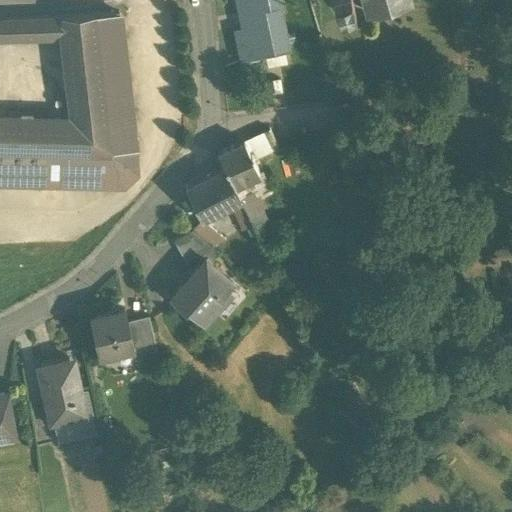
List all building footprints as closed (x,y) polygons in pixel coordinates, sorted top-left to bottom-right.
[(236,0),(242,29),(234,31),(241,63),(291,52),(281,6),(284,5),(282,0),(236,0)] [(334,0),(335,3),(346,0),(362,0),(366,12),(407,0),(334,0)] [(135,155),(118,15),(95,16),(97,34),(107,123),(111,154),(135,155)] [(95,16),(0,21),(0,39),(64,36),(97,34),(95,16)] [(97,34),(64,36),(74,122),(107,123),(97,34)] [(0,153),(111,154),(107,123),(74,122),(0,120),(0,153)] [(136,176),(135,155),(111,154),(0,153),(0,189),(55,189),(56,194),(124,194),(136,176)] [(225,171),(187,190),(203,223),(241,204),(234,189),(225,171)] [(226,243),(203,223),(194,233),(214,250),(226,243)] [(214,250),(194,233),(174,244),(186,264),(197,259),(203,264),(207,260),(213,265),(221,256),(214,250)] [(203,264),(172,300),(196,322),(197,322),(206,330),(215,319),(216,319),(223,310),(233,298),(227,293),(234,284),(213,265),(207,260),(203,264)] [(127,313),(92,321),(101,360),(135,352),(135,350),(129,324),(127,313)] [(150,320),(129,324),(135,350),(156,345),(150,320)] [(78,391),(71,360),(42,367),(49,398),(45,399),(52,428),(91,419),(84,390),(78,391)] [(0,396),(0,433),(14,431),(8,395),(0,396)]
